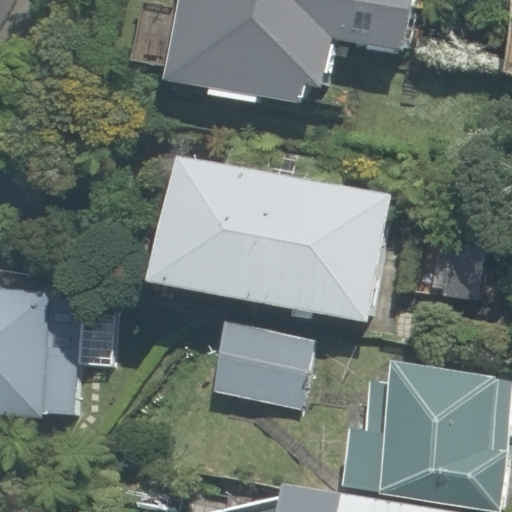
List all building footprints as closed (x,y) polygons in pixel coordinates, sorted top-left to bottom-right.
[(185,0),(173,83),(213,88),(211,100),(311,114),(314,89),(334,92),(341,40),(417,51),(423,0),(185,0)] [(233,143),(228,171),(182,163),(161,285),(379,323),(400,201),(313,186),(318,157),(233,143)] [(0,419),(41,423),(42,413),(84,417),(93,322),(73,321),(75,296),(53,294),(0,289),(0,419)] [(315,338),(232,326),(222,399),(304,411),(315,338)] [(501,511),(511,409),(511,379),(404,369),(391,504),(475,511),(501,511)] [(423,511),(287,497),(239,511),(423,511)]
